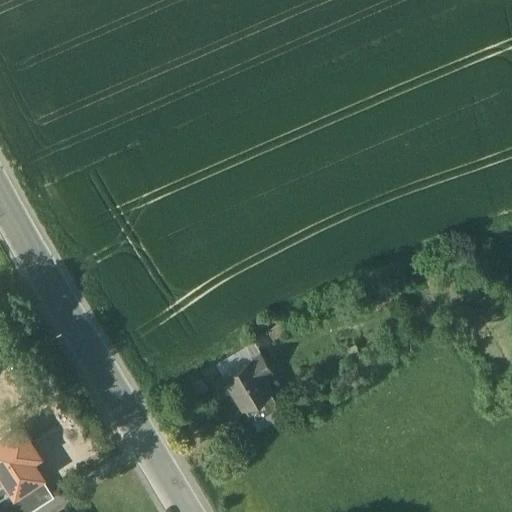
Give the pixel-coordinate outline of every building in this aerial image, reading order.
[(260,351),(221,374),(242,409),(244,408),(270,393),(271,392),(261,375),(271,369),(260,351)] [(278,407),(270,393),(244,408),(253,422),(278,407)] [(18,425),(0,435),(0,470),(11,488),(12,489),(38,473),(23,450),(31,445),(18,425)] [(38,473),(12,489),(11,488),(3,493),(8,511),(22,511),(51,494),(38,473)] [(8,511),(3,493),(0,494),(0,511),(8,511)]
